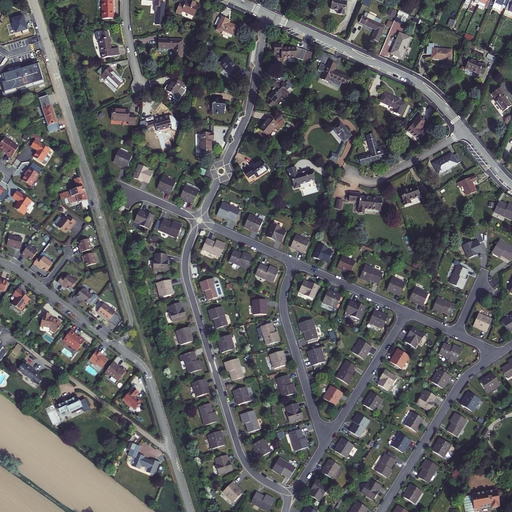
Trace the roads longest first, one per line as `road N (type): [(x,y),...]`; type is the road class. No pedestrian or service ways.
road 1 (residential): [(288,491),(251,471),(237,447),(185,275),(199,220)]
road 2 (residential): [(269,15),(410,79),(464,132)]
road 3 (residential): [(33,0),(100,217)]
road 4 (residential): [(199,220),(245,119),(269,15)]
road 5 (residential): [(379,511),(455,389),(499,353)]
road 6 (residential): [(325,443),(284,313),(294,262)]
road 7 (residential): [(117,348),(146,371),(190,511)]
road 8 (residential): [(325,443),(406,312)]
road 9 (residential): [(117,348),(131,322),(100,217)]
road 10 (residential): [(348,175),(378,181),(464,132)]
road 11 (residential): [(294,262),(406,312)]
